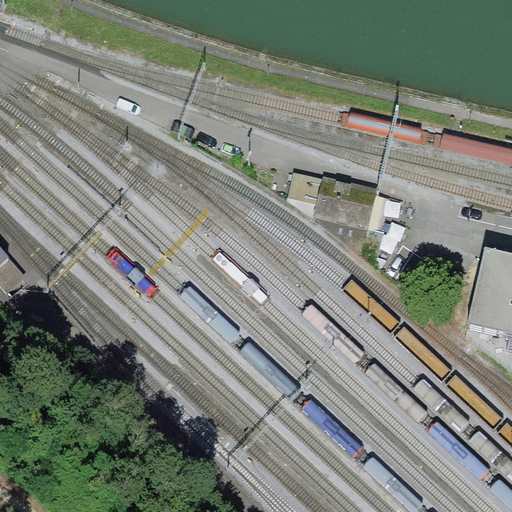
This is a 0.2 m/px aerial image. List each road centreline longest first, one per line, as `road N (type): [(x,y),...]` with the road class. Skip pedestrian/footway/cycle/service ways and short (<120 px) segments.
road 1 (unclassified): [(7,49),(206,129),(511,227)]
road 2 (track): [(248,511),(144,401),(73,341)]
